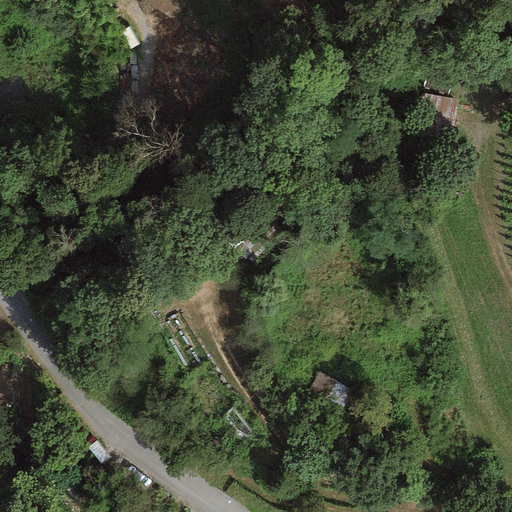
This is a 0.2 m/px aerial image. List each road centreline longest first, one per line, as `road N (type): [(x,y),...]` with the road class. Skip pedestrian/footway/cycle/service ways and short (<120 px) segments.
road 1 (track): [(430,511),(352,487),(291,450),(229,364),(207,310)]
road 2 (unclassified): [(0,296),(95,415),(224,511)]
